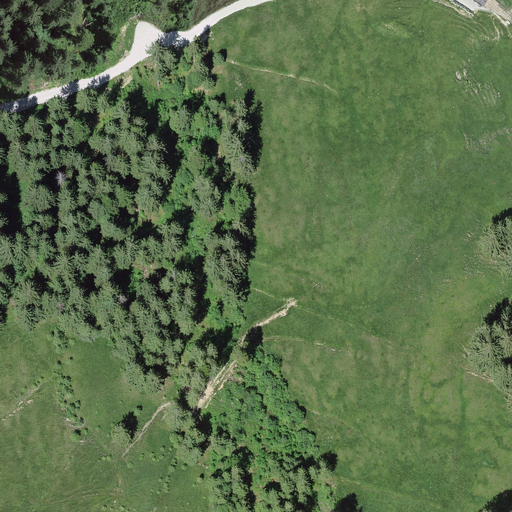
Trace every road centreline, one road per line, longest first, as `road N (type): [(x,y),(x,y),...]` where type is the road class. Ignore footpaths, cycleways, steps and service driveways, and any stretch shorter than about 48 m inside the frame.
road 1 (track): [(0,109),(101,78),(157,42),(252,0)]
road 2 (track): [(128,450),(166,406),(193,407),(251,326),(287,306)]
